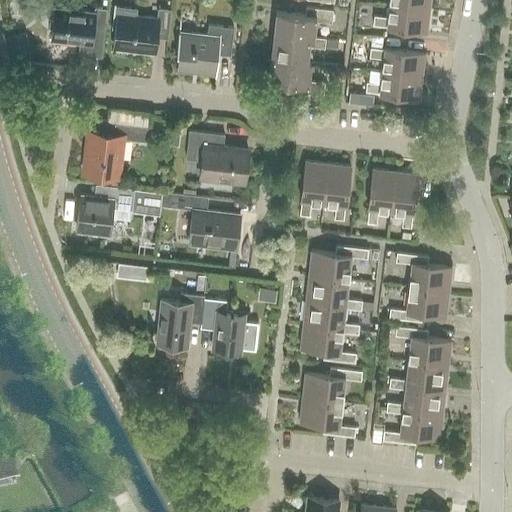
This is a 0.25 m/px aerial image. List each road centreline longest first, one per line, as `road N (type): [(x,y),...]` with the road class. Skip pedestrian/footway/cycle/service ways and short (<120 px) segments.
road 1 (tertiary): [(152,508),(34,280),(0,181)]
road 2 (residential): [(493,389),(489,246),(452,150)]
road 3 (residential): [(494,488),(279,462)]
road 4 (residential): [(69,88),(243,108),(274,132)]
road 5 (residential): [(279,462),(254,459),(258,403),(141,389)]
road 6 (residential): [(274,132),(452,150)]
road 7 (residential): [(452,150),(476,0)]
